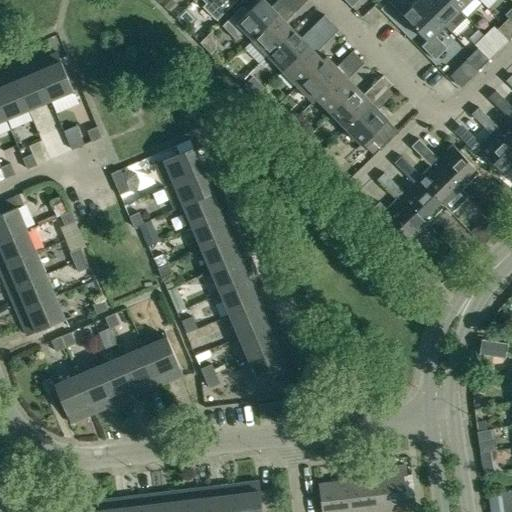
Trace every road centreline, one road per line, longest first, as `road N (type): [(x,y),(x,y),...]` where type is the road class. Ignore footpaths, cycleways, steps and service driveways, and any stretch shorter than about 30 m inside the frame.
road 1 (unclassified): [(0,401),(24,438),(68,459),(292,434)]
road 2 (unclassified): [(493,269),(464,289),(441,328),(431,354),(429,418)]
road 3 (residential): [(323,0),(431,111)]
road 4 (unclassified): [(454,415),(457,345),(493,269)]
road 5 (unclassified): [(292,434),(429,418)]
